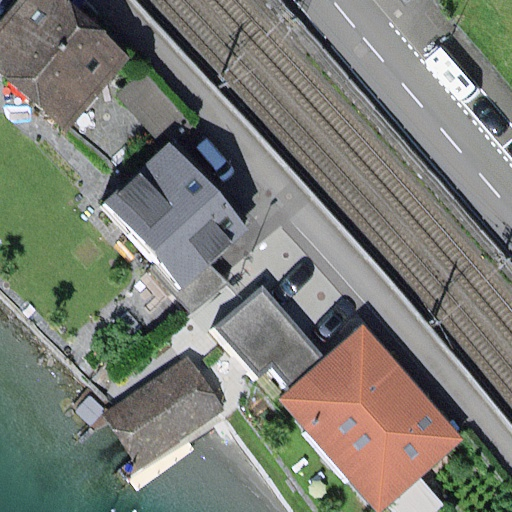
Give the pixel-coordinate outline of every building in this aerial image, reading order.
[(30,0),(0,37),(0,76),(55,124),(109,61),(97,51),(88,44),(88,34),(77,26),(67,25),(38,0),(30,0)] [(113,93),(164,150),(188,128),(137,72),(113,93)] [(99,209),(173,292),(238,233),(188,177),(164,150),(99,209)] [(256,289),(208,332),(251,382),(265,370),(285,393),(277,401),(305,431),(302,434),(371,511),(375,511),(455,442),(356,331),(321,362),(317,358),(256,289)] [(184,366),(108,416),(137,459),(213,409),(184,366)]
